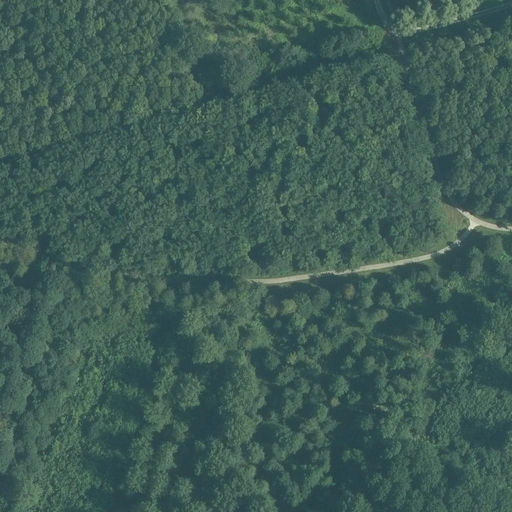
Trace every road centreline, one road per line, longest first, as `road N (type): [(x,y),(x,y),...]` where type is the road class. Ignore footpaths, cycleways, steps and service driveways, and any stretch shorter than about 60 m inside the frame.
road 1 (track): [(268,280),(224,376),(213,444),(183,511)]
road 2 (track): [(511,8),(397,39),(386,0)]
